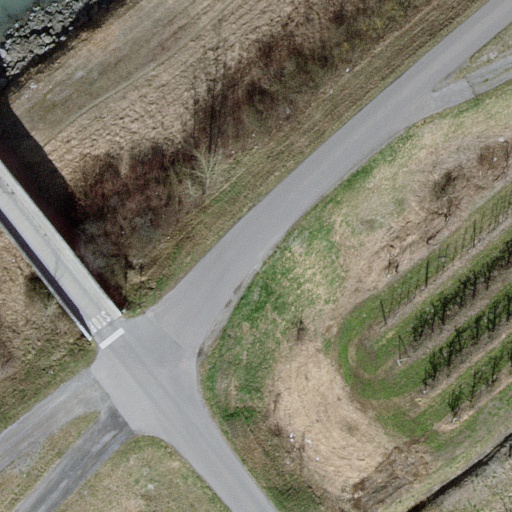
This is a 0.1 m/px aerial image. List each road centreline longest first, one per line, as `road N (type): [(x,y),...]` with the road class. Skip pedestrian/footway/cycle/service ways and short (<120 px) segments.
road 1 (unclassified): [(511,0),(340,150),(136,361)]
road 2 (unclassified): [(0,190),(136,361)]
road 3 (unclassified): [(136,361),(256,511)]
road 4 (track): [(136,361),(102,435),(33,511)]
road 5 (track): [(136,361),(0,449)]
